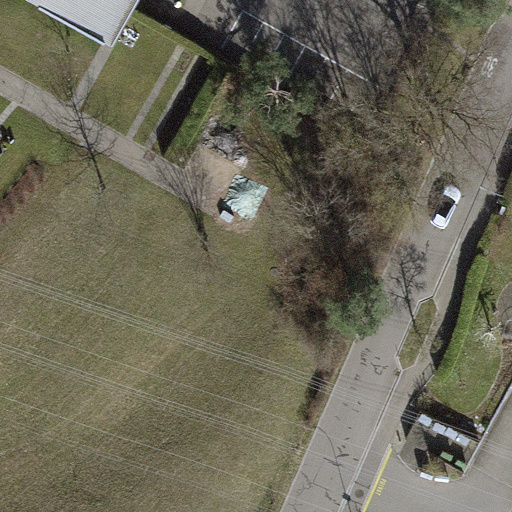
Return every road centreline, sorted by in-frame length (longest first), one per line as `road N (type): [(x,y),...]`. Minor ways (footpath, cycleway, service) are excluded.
road 1 (residential): [(511,63),(318,476)]
road 2 (residential): [(318,476),(454,511)]
